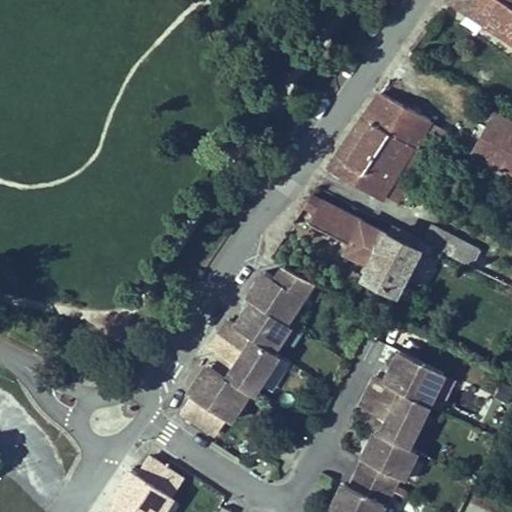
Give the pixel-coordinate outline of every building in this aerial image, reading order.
[(511,0),(457,0),(511,38),(511,0)] [(316,111),(335,84),(314,70),(298,92),(297,97),(316,111)] [(389,134),(430,155),(444,131),(445,129),(380,94),(362,120),(389,134)] [(473,154),(511,174),(511,119),(500,113),(489,134),(483,132),(473,154)] [(358,180),(389,134),(362,120),(331,165),(358,180)] [(423,177),(435,158),(430,155),(389,134),(358,180),(386,194),(403,167),(416,173),(423,177)] [(398,201),(416,173),(403,167),(386,194),(398,201)] [(398,290),(421,250),(418,248),(423,239),(402,227),(386,219),(381,225),(316,191),(310,200),(320,205),(313,219),(349,239),(343,250),(366,262),(362,272),(398,290)] [(450,252),(474,264),(482,248),(469,241),(436,225),(427,240),(436,245),(450,252)] [(421,250),(431,254),(436,245),(427,240),(423,239),(418,248),(421,250)] [(316,277),(286,262),(278,275),(267,268),(250,294),(254,297),(289,319),(316,277)] [(231,315),(221,329),(246,345),(254,332),(277,347),(293,322),(289,319),(254,297),(239,320),(231,315)] [(246,345),(221,329),(212,342),(226,351),(234,356),(226,369),(252,386),(256,388),(281,350),(277,347),(254,332),(246,345)] [(399,383),(426,396),(434,381),(429,378),(437,361),(398,342),(389,359),(397,363),(394,368),(390,366),(385,376),(382,374),(372,369),(365,384),(392,397),(399,383)] [(218,364),(226,369),(234,356),(226,351),(218,364)] [(211,359),(202,373),(210,378),(213,373),(209,370),(214,362),(211,359)] [(397,363),(389,359),(382,374),(385,376),(390,366),(394,368),(397,363)] [(218,364),(214,362),(209,370),(213,373),(210,378),(202,373),(192,389),(195,391),(186,406),(221,428),(231,414),(229,413),(239,397),(244,400),(252,386),(226,369),(218,364)] [(358,398),(372,405),(380,409),(373,422),(374,423),(406,438),(426,396),(399,383),(392,397),(365,384),(358,398)] [(244,400),(239,397),(229,413),(231,414),(234,416),(244,400)] [(365,418),(373,422),(380,409),(372,405),(365,418)] [(406,438),(374,423),(361,451),(363,452),(357,464),(390,480),(396,467),(402,470),(415,442),(406,438)] [(169,460),(151,449),(141,464),(135,461),(125,476),(132,481),(129,486),(125,483),(120,491),(152,511),(160,511),(166,502),(162,500),(171,485),(176,488),(186,472),(169,460)] [(374,511),(390,480),(357,464),(349,480),(342,476),(330,501),(335,503),(352,511),(374,511)] [(125,483),(129,486),(132,481),(125,476),(117,489),(120,491),(125,483)] [(162,500),(166,502),(176,488),(171,485),(162,500)] [(152,511),(120,491),(106,511),(152,511)] [(352,511),(335,503),(331,511),(352,511)]
